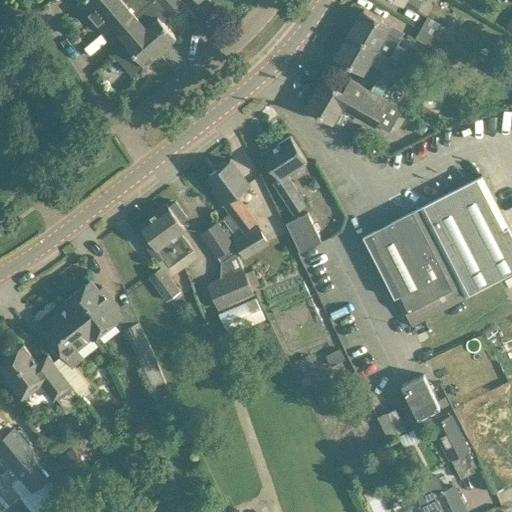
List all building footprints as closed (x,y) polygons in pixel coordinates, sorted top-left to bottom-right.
[(80,0),(79,1),(78,2),(97,25),(106,17),(112,24),(120,33),(138,17),(135,14),(150,0),(80,0)] [(138,17),(120,33),(127,42),(126,43),(144,64),(176,37),(163,22),(162,21),(170,15),(157,0),(150,0),(135,14),(138,17)] [(157,0),(170,15),(184,3),(181,0),(157,0)] [(417,11),(422,1),(420,0),(396,0),(403,4),(403,3),(417,11)] [(390,56),(404,33),(390,25),(391,25),(364,9),(350,33),(377,49),(377,48),(390,56)] [(441,40),(448,28),(427,16),(421,27),(435,35),(441,40)] [(421,27),(415,37),(429,45),(435,35),(421,27)] [(376,80),(382,70),(368,62),(377,49),(350,33),(336,57),(362,73),(363,72),(376,80)] [(324,78),(307,107),(332,122),(342,104),(356,112),(376,124),(389,131),(402,109),(389,101),(385,99),(378,95),(366,89),(349,79),(343,89),(324,78)] [(421,135),(426,127),(417,121),(416,125),(418,133),(421,135)] [(293,213),(306,205),(286,174),(307,161),(290,135),(262,153),(278,178),(273,181),(293,213)] [(249,185),(230,159),(227,162),(224,161),(220,164),(219,167),(209,175),(217,186),(212,189),(230,213),(239,225),(243,231),(256,221),(250,214),(236,195),(249,185)] [(464,296),(511,271),(511,233),(482,175),(364,235),(403,311),(458,283),(464,296)] [(187,217),(176,201),(169,205),(168,203),(151,215),(181,257),(193,248),(182,232),(186,229),(181,222),(187,217)] [(307,210),(285,220),(300,251),(322,241),(307,210)] [(230,213),(223,218),(232,231),(239,225),(230,213)] [(181,257),(151,215),(139,224),(147,234),(141,238),(158,261),(164,256),(170,265),(181,257)] [(218,220),(200,232),(217,257),(217,256),(221,262),(236,252),(237,251),(233,246),(235,245),(218,220)] [(244,257),(269,242),(259,225),(234,239),(244,257)] [(166,299),(180,289),(163,265),(149,275),(166,299)] [(219,310),(255,294),(243,266),(207,281),(219,310)] [(98,289),(91,279),(64,300),(66,302),(67,301),(93,334),(92,335),(94,337),(94,336),(94,337),(122,315),(117,309),(120,307),(103,285),(98,289)] [(256,297),(219,313),(228,334),(265,318),(256,297)] [(72,365),(74,364),(83,357),(76,348),(92,336),(94,337),(94,336),(94,337),(92,335),(93,334),(67,301),(66,302),(64,300),(66,303),(56,311),(58,313),(41,326),(54,341),(63,353),(72,365)] [(141,363),(154,357),(137,321),(125,327),(141,363)] [(38,362),(23,343),(0,360),(0,363),(9,375),(7,377),(22,397),(40,383),(53,399),(72,385),(82,397),(83,396),(54,360),(49,353),(38,362)] [(331,366),(345,358),(340,347),(325,354),(331,366)] [(302,374),(315,367),(308,354),(295,361),(302,374)] [(424,374),(402,384),(417,417),(440,406),(424,374)] [(450,458),(468,448),(450,415),(433,425),(450,458)] [(0,450),(6,458),(7,457),(16,468),(15,469),(22,477),(23,477),(27,482),(27,483),(27,482),(31,487),(31,488),(32,489),(33,488),(46,477),(47,476),(50,474),(51,473),(14,427),(4,436),(0,431),(0,450)] [(55,455),(71,443),(58,428),(43,440),(55,455)] [(72,445),(58,456),(70,471),(83,460),(72,445)] [(165,469),(161,474),(163,481),(171,482),(175,477),(173,470),(165,469)] [(467,511),(462,502),(466,500),(462,494),(459,495),(454,485),(444,490),(443,489),(436,475),(413,486),(421,502),(419,503),(423,511),(467,511)] [(7,511),(46,511),(38,495),(7,511)]
